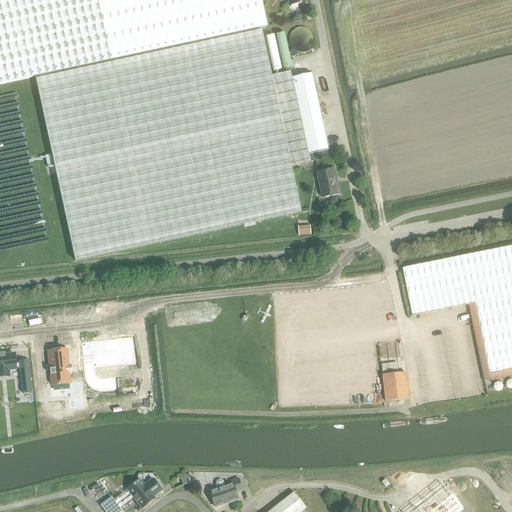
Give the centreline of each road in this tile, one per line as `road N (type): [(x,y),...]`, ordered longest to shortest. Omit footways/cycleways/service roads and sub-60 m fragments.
road 1 (unclassified): [(130,406),(284,416),(420,401),(384,241)]
road 2 (unclassified): [(241,511),(281,488),(404,503),(453,470),(471,471),(510,511)]
road 3 (unclassified): [(384,241),(367,238),(358,219),(312,0)]
road 4 (unclassified): [(384,241),(511,213)]
